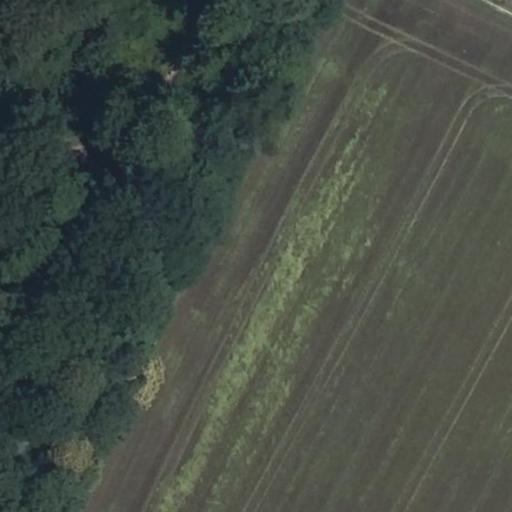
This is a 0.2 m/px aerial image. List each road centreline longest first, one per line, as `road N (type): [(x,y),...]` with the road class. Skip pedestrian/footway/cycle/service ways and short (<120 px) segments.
road 1 (track): [(216,0),(55,272),(0,344)]
road 2 (track): [(0,132),(119,165)]
